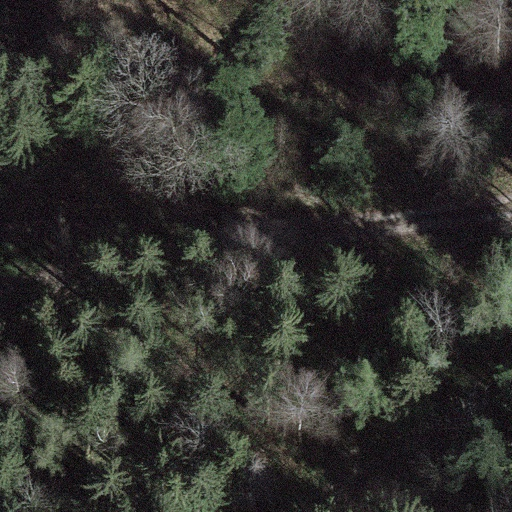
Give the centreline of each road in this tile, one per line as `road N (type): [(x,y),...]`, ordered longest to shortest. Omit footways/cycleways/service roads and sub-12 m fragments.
road 1 (track): [(0,299),(119,243),(511,185)]
road 2 (track): [(511,389),(312,465),(238,511)]
